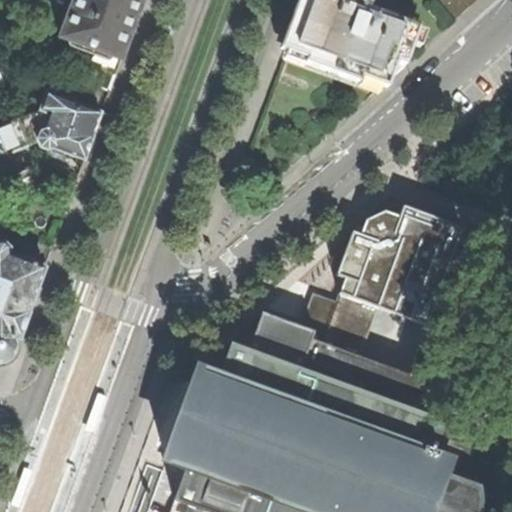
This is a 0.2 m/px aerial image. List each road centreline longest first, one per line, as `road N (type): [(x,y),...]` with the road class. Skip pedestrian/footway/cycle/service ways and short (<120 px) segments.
road 1 (secondary): [(193,0),(31,425)]
road 2 (residential): [(156,291),(215,270),(511,14)]
road 3 (secondary): [(156,291),(166,240),(254,0)]
road 4 (secondary): [(77,511),(156,291)]
